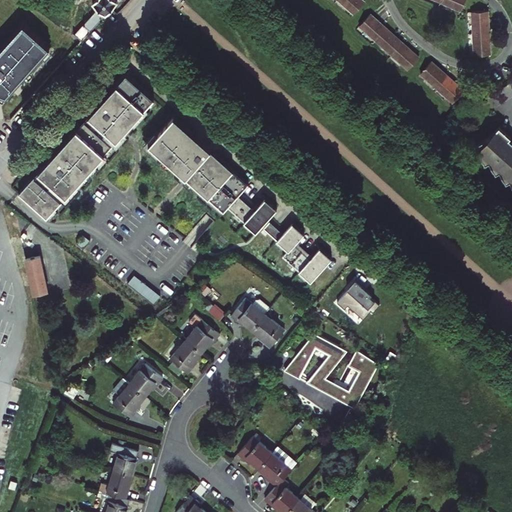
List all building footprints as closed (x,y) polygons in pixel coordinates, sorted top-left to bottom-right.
[(84,40),(118,2),(116,0),(97,0),(94,4),(99,8),(76,33),(84,40)] [(339,0),(355,14),(365,2),(363,0),(339,0)] [(465,0),(437,0),(461,10),(465,0)] [(491,54),(489,32),(488,10),(473,11),(475,55),(491,54)] [(419,57),(386,28),(370,14),(360,25),(376,40),(409,69),(419,57)] [(0,57),(0,96),(7,100),(50,51),(25,29),(0,57)] [(464,90),(448,76),(431,61),(421,73),(437,87),(453,101),(464,90)] [(127,75),(20,193),(47,217),(155,100),(127,75)] [(250,183),(175,117),(150,144),(225,211),(229,207),(240,195),(250,183)] [(511,146),(507,142),(511,136),(500,126),(491,135),(475,144),(486,164),(490,161),(496,172),(500,170),(506,182),(511,179),(511,182),(511,146)] [(256,209),(240,195),(229,207),(257,232),(278,209),(266,199),(256,209)] [(306,233),(293,223),(284,233),(271,222),(265,228),(289,250),(284,256),(312,281),(333,258),(321,248),(312,258),(296,244),(306,233)] [(41,256),(27,259),(35,294),(49,291),(41,256)] [(349,302),(365,316),(373,307),(375,310),(381,303),(363,287),(365,285),(357,278),(349,288),(350,288),(339,301),(345,306),(349,302)] [(158,297),(142,282),(136,289),(152,303),(158,297)] [(244,321),(254,329),(267,313),(271,308),(259,298),(255,304),(247,297),(233,315),(242,323),(244,321)] [(215,304),(210,311),(220,319),(221,320),(226,314),(215,304)] [(308,318),(313,313),(306,307),(301,312),(308,318)] [(264,338),(263,340),(272,347),(286,330),(267,313),(254,329),(264,338)] [(211,341),(213,342),(221,333),(203,319),(187,339),(203,351),(211,341)] [(286,371),(300,379),(318,349),(329,356),(307,383),(318,389),(349,351),(317,332),(286,371)] [(203,351),(187,339),(171,358),(189,372),(196,363),(194,361),(203,351)] [(381,364),(357,352),(350,367),(359,373),(350,391),(335,385),(330,395),(355,410),(381,364)] [(130,383),(146,396),(155,385),(157,387),(164,378),(146,363),(130,383)] [(80,387),(72,382),(66,391),(74,396),(80,387)] [(138,406),(146,396),(130,383),(114,402),(132,417),(140,407),(138,406)] [(239,453),(248,460),(250,458),(260,467),(274,451),(255,435),(239,453)] [(111,450),(118,452),(114,468),(133,474),(138,458),(137,458),(139,450),(113,443),(111,450)] [(274,451),(260,467),(270,475),(268,477),(278,485),(282,481),(293,468),(286,462),(290,458),(289,455),(278,445),(274,451)] [(128,490),(133,474),(114,468),(109,484),(103,482),(101,490),(112,493),(125,497),(127,489),(128,490)] [(287,511),(301,497),(282,481),(278,485),(266,499),(275,507),(277,505),(285,511),(287,511)] [(125,497),(112,493),(106,511),(126,511),(129,506),(128,506),(130,499),(125,497)] [(207,511),(198,504),(200,502),(191,495),(176,511),(207,511)] [(317,511),(301,497),(287,511),(317,511)]
